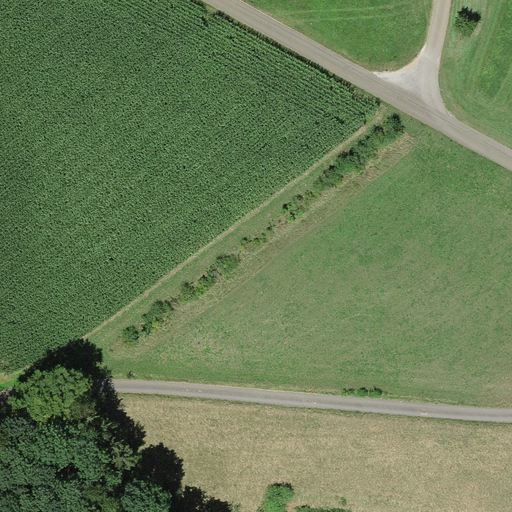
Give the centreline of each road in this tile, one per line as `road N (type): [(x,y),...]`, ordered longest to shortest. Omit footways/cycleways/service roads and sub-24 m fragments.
road 1 (track): [(31,392),(81,387),(511,416)]
road 2 (unclassified): [(221,0),(409,98)]
road 3 (unclassified): [(409,98),(511,161)]
